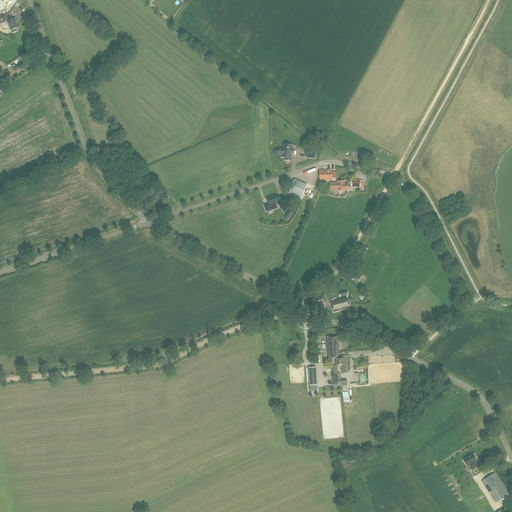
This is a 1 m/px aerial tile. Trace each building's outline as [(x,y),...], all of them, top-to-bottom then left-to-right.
[(0,25),(7,22),(12,33),(18,31),(17,28),(19,27),(18,27),(15,18),(16,18),(7,21),(5,14),(0,15),(0,25)] [(283,155),(283,158),(291,159),(291,151),(292,151),(292,145),(290,145),(290,140),(274,139),(274,145),(267,144),(267,151),(273,152),(274,155),(283,155)] [(319,181),(332,180),(332,170),(319,170),(319,181)] [(301,199),(306,185),(294,180),(289,194),(301,199)] [(363,191),(363,186),(360,186),(360,180),(351,180),(351,187),(359,187),(359,191),(363,191)] [(330,190),(337,190),(337,191),(344,191),(344,190),(347,190),(348,184),(344,184),(344,182),(337,181),(337,184),(335,184),(335,183),(330,183),(330,190)] [(318,199),(321,188),(314,187),(313,192),(311,191),(309,198),(318,199)] [(267,212),(277,208),(275,204),(281,202),(278,194),(267,198),(269,204),(264,205),(267,212)] [(289,211),(283,218),(288,221),(293,214),(289,211)] [(325,293),(325,294),(314,296),(314,298),(311,299),(312,304),(315,304),(316,306),(321,305),(321,303),(324,302),(324,304),(327,303),(325,293)] [(333,312),(349,308),(346,297),(330,301),(333,312)] [(339,352),(338,336),(326,337),(327,359),(332,359),(332,352),(334,352),(334,353),(336,353),(336,352),(339,352)] [(332,352),(332,359),(335,359),(336,366),(342,365),(342,368),(341,368),(342,370),(348,369),(347,356),(340,357),(341,358),(339,358),(339,352),(336,352),(336,353),(334,353),(334,352),(332,352)] [(310,386),(317,385),(316,367),(309,368),(309,370),(310,386)] [(335,386),(341,386),(347,385),(346,379),(341,380),(340,373),(334,374),(335,386)] [(477,467),(474,462),(476,461),(475,460),(476,459),(475,457),(474,457),(472,454),(463,460),(467,467),(469,466),(472,470),(477,467)] [(496,503),(509,494),(495,472),(482,481),(496,503)]
